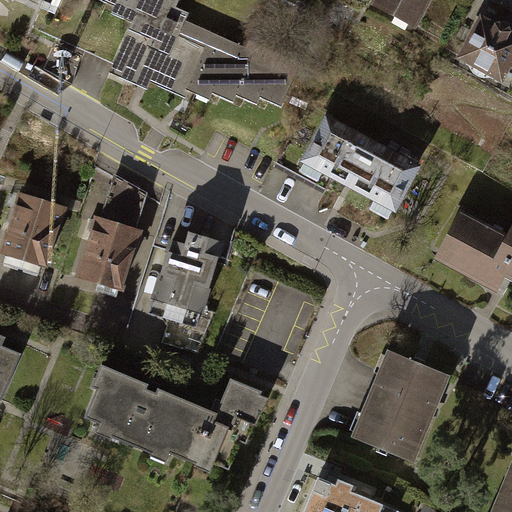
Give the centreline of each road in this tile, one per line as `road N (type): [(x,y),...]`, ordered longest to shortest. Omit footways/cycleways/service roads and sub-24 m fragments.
road 1 (residential): [(365,273),(0,67)]
road 2 (residential): [(365,273),(264,511)]
road 3 (residential): [(511,352),(365,273)]
